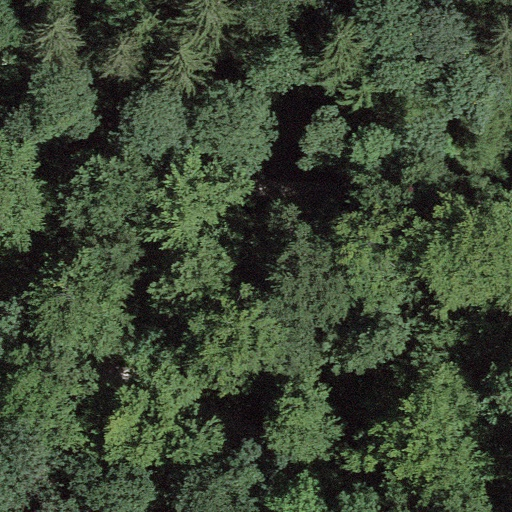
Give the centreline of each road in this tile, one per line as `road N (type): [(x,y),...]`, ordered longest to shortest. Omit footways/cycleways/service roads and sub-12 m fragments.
road 1 (track): [(0,166),(511,223)]
road 2 (track): [(0,358),(271,452),(396,511)]
